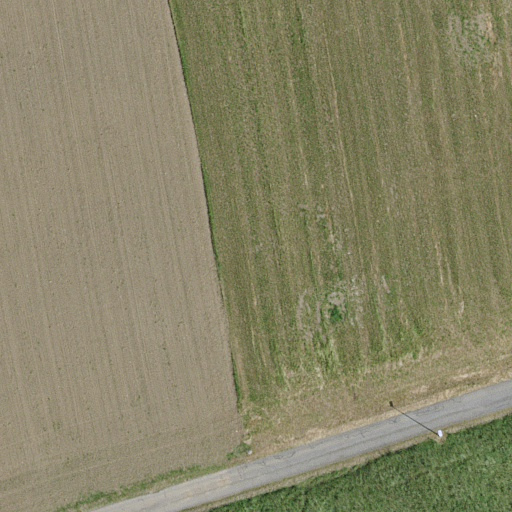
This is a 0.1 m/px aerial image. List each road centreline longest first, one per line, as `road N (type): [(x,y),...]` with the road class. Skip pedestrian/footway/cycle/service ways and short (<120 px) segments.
road 1 (unknown): [(273,467),(190,0)]
road 2 (residential): [(134,511),(511,390)]
